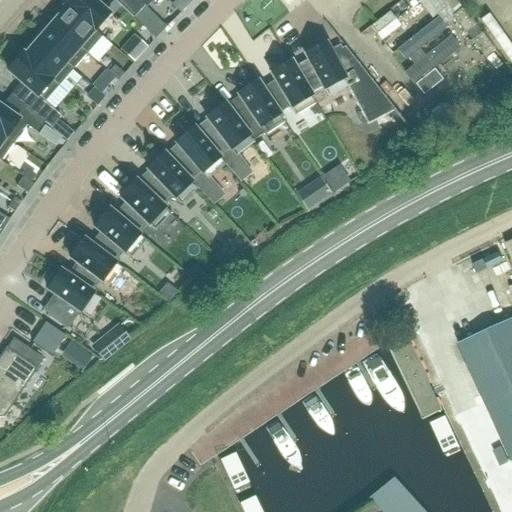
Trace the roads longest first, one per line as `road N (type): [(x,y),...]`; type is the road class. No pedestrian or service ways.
road 1 (primary): [(87,437),(328,249),(511,154)]
road 2 (unclassified): [(135,511),(164,458),(251,385),(410,272),(511,220)]
road 3 (residential): [(0,284),(87,159),(231,0)]
road 4 (residential): [(316,0),(412,112)]
